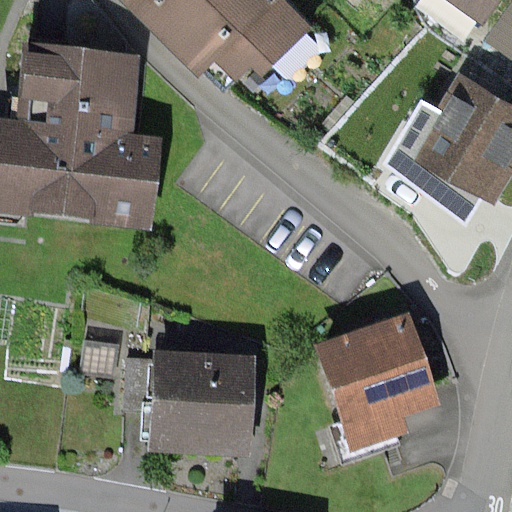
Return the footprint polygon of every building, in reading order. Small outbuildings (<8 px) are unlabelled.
[(140,0),(237,104),(324,23),(302,0),(140,0)] [(511,0),(433,0),(480,31),(511,0)] [(123,75),(0,67),(0,221),(131,230),(136,165),(117,164),(123,75)] [(511,200),(511,115),(449,82),(400,172),(499,225),(511,200)] [(389,337),(296,372),(333,468),(426,433),(389,337)] [(245,376),(135,365),(125,460),(236,471),(245,376)]
